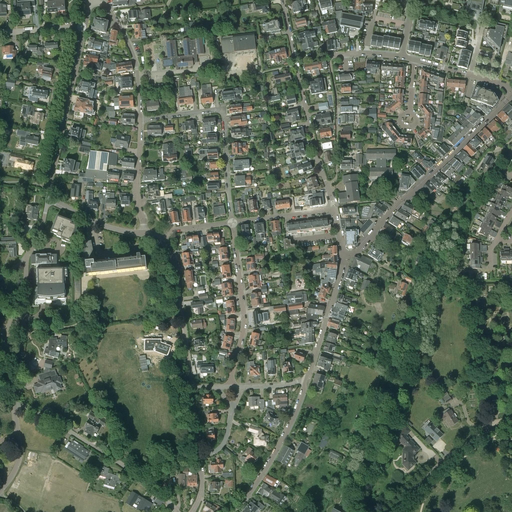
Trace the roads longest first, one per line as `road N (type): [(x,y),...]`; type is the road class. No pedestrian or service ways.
road 1 (residential): [(510,95),(342,260)]
road 2 (residential): [(333,209),(281,0)]
road 3 (residential): [(177,511),(131,471),(13,401)]
road 4 (residential): [(232,223),(221,112),(139,119)]
road 5 (residential): [(47,199),(84,27)]
road 6 (residential): [(228,386),(244,317),(232,223)]
road 7 (residential): [(190,387),(176,274),(160,231)]
road 8 (residential): [(389,511),(453,452),(511,416)]
road 9 (residential): [(305,379),(287,432),(230,511)]
road 10 (residential): [(139,119),(132,53),(112,15),(91,0)]
road 11 (residential): [(342,260),(305,379)]
